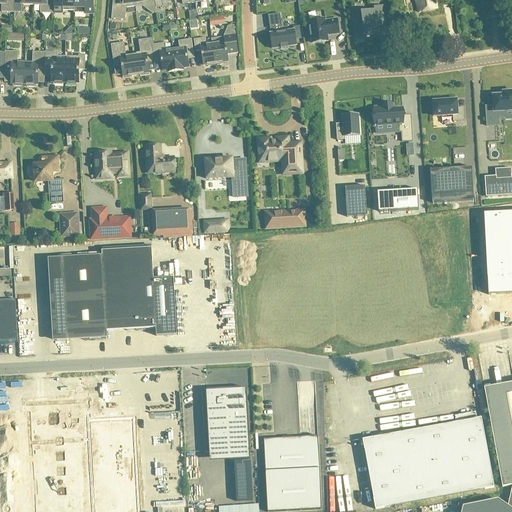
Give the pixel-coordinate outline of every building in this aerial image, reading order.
[(0,0),(0,3),(2,4),(2,12),(14,12),(14,0),(0,0)] [(14,0),(14,12),(22,13),(22,5),(34,5),(34,0),(14,0)] [(34,0),(34,5),(41,5),(40,13),(54,14),(54,0),(34,0)] [(74,9),(74,0),(55,0),(55,12),(61,12),(61,8),(74,9)] [(74,0),(74,9),(74,12),(93,13),(93,0),(74,0)] [(135,7),(134,0),(113,0),(111,19),(125,20),(126,8),(135,7)] [(134,0),(135,7),(142,6),(152,13),(156,13),(156,8),(154,0),(134,0)] [(415,0),(419,13),(437,10),(435,0),(415,0)] [(354,19),(357,39),(366,38),(366,35),(379,33),(377,23),(385,22),(382,6),(374,7),(375,10),(362,12),(363,18),(354,19)] [(288,48),(288,47),(296,45),(295,39),(301,39),(300,26),(293,27),(294,30),(279,32),(279,28),(282,27),(280,13),(268,15),(270,29),(274,28),(274,32),(270,33),(271,40),(269,41),(270,48),(272,47),(273,49),(281,48),(281,49),(288,48)] [(217,25),(216,17),(209,18),(210,26),(217,25)] [(339,33),(337,19),(325,21),(325,19),(309,21),(311,33),(309,33),(310,41),(312,41),(312,43),(328,41),(327,34),(331,34),(339,33)] [(213,44),(216,65),(224,64),(223,62),(228,61),(227,54),(238,53),(234,26),(228,27),(224,37),(211,39),(212,44),(213,44)] [(140,52),(133,53),(136,75),(140,74),(141,76),(149,75),(148,64),(149,62),(154,62),(152,45),(151,38),(138,40),(140,52)] [(213,44),(212,44),(206,45),(205,38),(194,40),(195,52),(201,51),(203,65),(207,65),(208,67),(216,65),(213,44)] [(178,49),(173,50),(176,71),(183,70),(183,68),(189,67),(188,59),(189,58),(194,57),(191,39),(178,41),(179,48),(178,49)] [(136,75),(133,53),(126,54),(124,42),(111,44),(114,67),(120,67),(122,68),(123,79),(132,77),(132,75),(136,75)] [(176,71),(173,50),(166,51),(165,43),(152,45),(154,62),(155,62),(155,60),(156,60),(161,59),(163,71),(168,70),(168,72),(176,71)] [(18,51),(5,51),(5,75),(10,75),(12,76),(11,84),(13,84),(13,86),(22,87),(22,85),(24,85),(25,63),(18,63),(18,51)] [(32,63),(25,63),(24,85),(27,85),(27,87),(36,87),(36,85),(38,85),(38,77),(39,75),(44,76),(44,71),(45,52),(33,52),(32,63)] [(45,52),(44,71),(50,71),(51,73),(51,82),(54,82),(54,84),(62,84),(62,82),(64,82),(65,56),(58,56),(58,52),(45,52)] [(65,56),(64,82),(67,83),(67,85),(76,85),(76,83),(79,83),(79,70),(85,70),(85,55),(79,55),(79,57),(65,56)] [(511,91),(503,92),(503,95),(493,95),(493,106),(486,106),(487,126),(499,125),(499,115),(505,115),(505,111),(511,110),(511,91)] [(457,100),(433,102),(433,104),(431,104),(432,112),(434,111),(434,116),(453,115),(453,121),(465,120),(464,108),(457,108),(457,100)] [(393,109),(393,104),(383,105),(383,107),(374,107),(375,126),(399,124),(400,132),(402,132),(402,142),(412,141),(411,115),(403,116),(402,109),(393,109)] [(358,114),(342,115),(343,127),(336,128),(337,141),(345,140),(345,137),(360,136),(358,114)] [(268,138),(256,139),(257,156),(267,155),(267,157),(271,160),(279,160),(281,183),(300,182),(300,172),(293,172),(293,166),(300,166),(298,141),(286,142),(285,137),(273,138),(274,140),(268,140),(268,138)] [(160,146),(146,146),(148,173),(158,173),(158,175),(165,174),(165,172),(175,172),(174,158),(164,158),(161,155),(160,146)] [(128,175),(127,153),(117,153),(117,154),(111,154),(111,152),(107,153),(107,151),(99,151),(99,153),(95,153),(96,167),(98,167),(98,171),(103,175),(112,175),(112,173),(118,173),(118,176),(128,175)] [(232,162),(232,158),(205,160),(206,170),(203,170),(203,177),(206,177),(206,179),(232,177),(234,197),(248,197),(245,162),(232,162)] [(52,180),(52,172),(59,172),(58,159),(43,160),(43,164),(34,165),(34,167),(30,167),(31,175),(35,175),(35,182),(49,181),(49,195),(63,194),(62,185),(57,185),(57,180),(52,180)] [(0,178),(12,178),(11,163),(1,164),(1,165),(0,164),(0,178)] [(472,167),(430,170),(433,203),(474,201),(472,167)] [(496,176),(485,177),(486,197),(511,194),(511,175),(511,168),(496,169),(496,176)] [(367,216),(365,186),(345,187),(347,217),(367,216)] [(379,212),(419,209),(417,189),(377,192),(379,212)] [(141,210),(151,209),(150,193),(140,194),(141,210)] [(7,194),(8,210),(16,210),(15,194),(7,194)] [(257,210),(258,231),(267,230),(268,230),(269,228),(304,226),(303,211),(279,212),(279,215),(277,215),(277,213),(277,209),(277,207),(257,208),(257,210)] [(193,234),(191,210),(151,212),(153,236),(193,234)] [(90,220),(91,239),(131,237),(129,217),(107,219),(106,211),(92,211),(92,219),(90,220)] [(511,293),(511,212),(485,214),(489,295),(511,293)] [(77,214),(60,215),(62,237),(79,236),(77,214)] [(228,220),(204,221),(204,233),(229,232),(228,220)] [(20,241),(20,223),(10,224),(10,241),(20,241)] [(452,238),(421,240),(425,311),(432,310),(432,307),(456,306),(452,238)] [(152,248),(102,251),(102,255),(106,331),(156,328),(157,336),(176,334),(173,278),(154,279),(152,248)] [(102,255),(62,257),(67,341),(107,339),(106,331),(102,255)] [(0,343),(18,343),(14,270),(0,270),(0,343)] [(511,485),(511,382),(484,388),(502,487),(511,485)] [(206,391),(209,451),(229,450),(230,460),(250,459),(247,388),(206,391)] [(88,400),(27,403),(32,511),(93,511),(89,420),(88,400)] [(138,511),(134,417),(89,420),(93,511),(138,511)] [(481,418),(363,440),(375,509),(494,487),(481,418)] [(318,436),(264,439),(267,511),(272,511),(322,509),(318,436)] [(511,511),(511,487),(508,506),(498,499),(463,506),(461,511),(511,511)]
